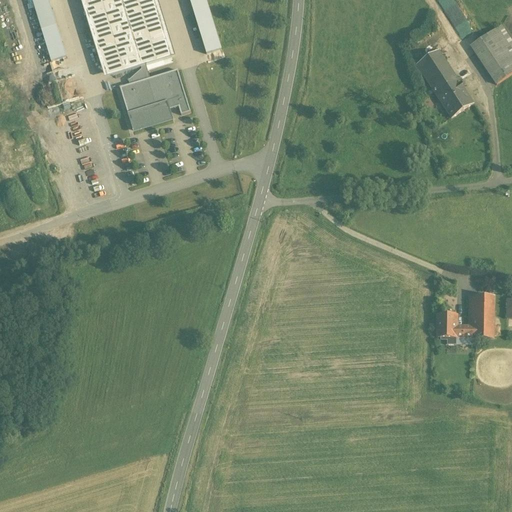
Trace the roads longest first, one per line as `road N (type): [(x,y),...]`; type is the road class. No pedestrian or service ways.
road 1 (tertiary): [(258,202),(170,511)]
road 2 (track): [(255,214),(231,213),(0,287)]
road 3 (unclassified): [(511,178),(258,202)]
road 4 (tertiary): [(298,0),(258,202)]
